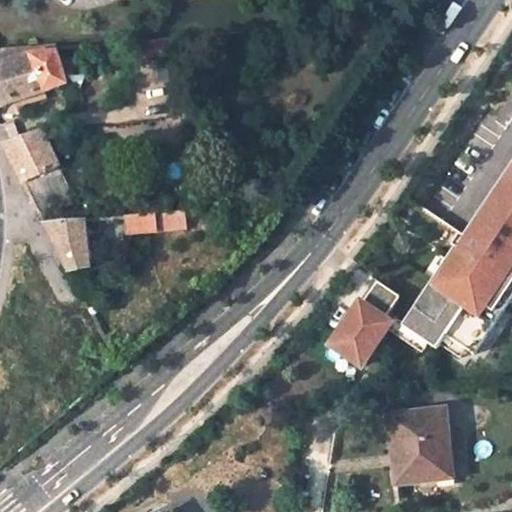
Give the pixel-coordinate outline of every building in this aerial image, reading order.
[(137,40),(139,58),(175,56),(172,37),(137,40)] [(0,105),(67,83),(54,42),(0,47),(0,105)] [(40,213),(75,197),(47,141),(54,139),(49,128),(42,129),(5,142),(24,180),(40,213)] [(511,165),(463,238),(466,240),(458,251),(456,249),(451,256),(447,262),(450,264),(443,273),(441,271),(402,329),(436,352),(446,338),(474,357),(511,299),(511,165)] [(158,228),(187,226),(186,210),(157,212),(158,228)] [(128,215),(129,234),(159,232),(158,228),(157,212),(128,215)] [(90,266),(84,219),(45,222),(61,254),(69,270),(90,266)] [(361,370),(390,326),(383,321),(396,301),(377,285),(362,307),(359,305),(330,349),(361,370)] [(451,477),(444,410),(388,415),(396,483),(451,477)]
